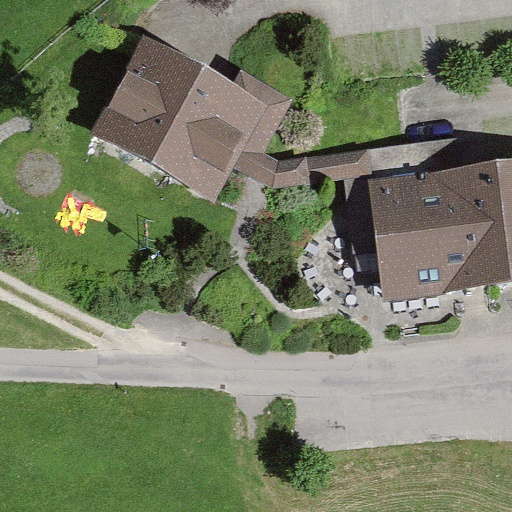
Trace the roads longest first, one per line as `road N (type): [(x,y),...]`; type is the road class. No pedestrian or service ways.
road 1 (unclassified): [(511,364),(322,378),(0,373)]
road 2 (track): [(0,283),(165,375)]
